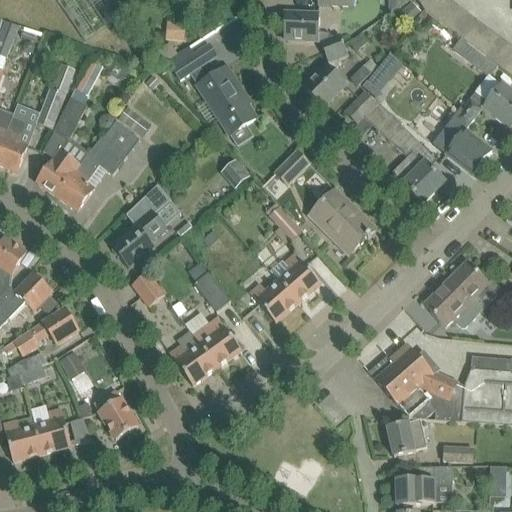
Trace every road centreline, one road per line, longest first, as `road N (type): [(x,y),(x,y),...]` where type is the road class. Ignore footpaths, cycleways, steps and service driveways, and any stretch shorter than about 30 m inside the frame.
road 1 (residential): [(436,260),(289,103),(271,58),(267,0)]
road 2 (residential): [(179,427),(111,302),(66,250),(0,211)]
road 3 (residential): [(309,371),(436,260)]
road 4 (residential): [(309,371),(271,356),(179,427)]
road 5 (unclassified): [(50,511),(184,485)]
